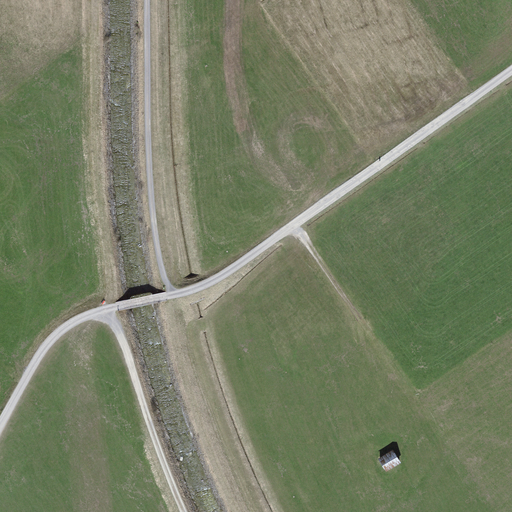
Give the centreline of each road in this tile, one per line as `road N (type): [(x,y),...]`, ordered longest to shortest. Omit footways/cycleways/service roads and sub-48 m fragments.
road 1 (track): [(511,72),(215,279),(106,309)]
road 2 (track): [(168,297),(155,187),(151,0)]
road 3 (track): [(183,511),(106,309)]
road 4 (track): [(106,309),(54,333),(0,427)]
